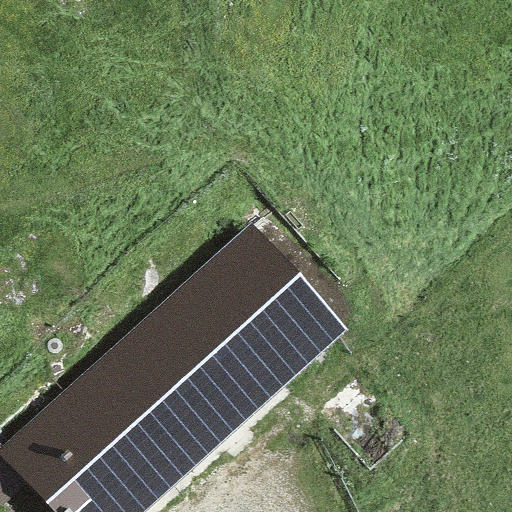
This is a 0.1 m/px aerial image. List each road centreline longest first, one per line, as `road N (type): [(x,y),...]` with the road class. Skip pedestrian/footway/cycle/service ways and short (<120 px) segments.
road 1 (track): [(0,210),(213,155),(285,170),(346,231),(391,296),(385,369),(231,511)]
road 2 (track): [(213,155),(197,0)]
